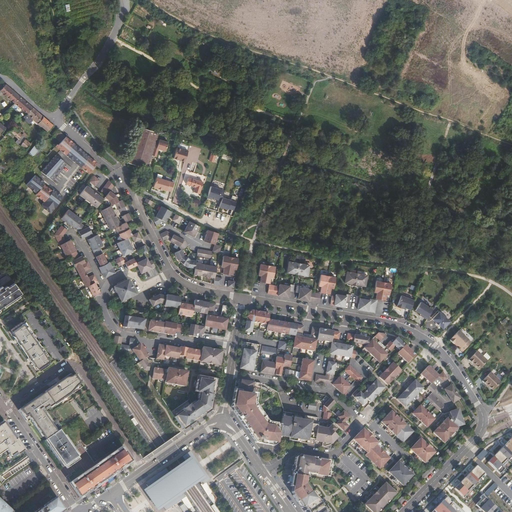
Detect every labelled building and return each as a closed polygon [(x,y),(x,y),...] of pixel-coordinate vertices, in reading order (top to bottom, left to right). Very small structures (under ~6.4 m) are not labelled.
[(20,97),(5,84),(0,90),(0,91),(15,103),(20,97)] [(20,97),(15,103),(27,114),(33,108),(20,97)] [(33,108),(27,114),(23,118),(29,124),(33,120),(37,124),(38,124),(47,132),(48,132),(53,125),(33,108)] [(22,135),(26,138),(28,136),(24,132),(25,131),(17,124),(15,125),(24,133),(22,135)] [(22,135),(24,133),(15,125),(13,127),(18,132),(22,135)] [(20,146),(26,150),(30,144),(25,139),(26,138),(22,135),(18,132),(13,127),(9,131),(14,136),(18,139),(15,142),(20,146)] [(156,139),(158,133),(139,127),(128,163),(147,169),(151,155),(156,139)] [(60,142),(64,139),(66,137),(58,130),(53,136),(60,142)] [(156,139),(151,155),(156,157),(158,149),(165,151),(168,142),(156,139)] [(29,153),(33,157),(39,150),(40,149),(35,145),(29,153)] [(77,146),(69,156),(74,161),(83,151),(77,146)] [(174,159),(185,162),(189,151),(177,148),(174,159)] [(44,159),(46,157),(39,150),(33,157),(40,164),(44,159)] [(57,162),(50,169),(61,179),(68,172),(57,162)] [(40,207),(51,214),(64,196),(51,186),(53,183),(45,177),(43,181),(34,174),(25,186),(36,194),(34,196),(43,203),(40,207)] [(94,176),(89,182),(95,186),(99,180),(94,176)] [(154,187),(166,191),(167,190),(171,192),(174,183),(156,177),(154,187)] [(188,177),(186,184),(195,187),(193,192),(199,194),(203,182),(188,177)] [(109,181),(109,180),(101,191),(107,195),(109,191),(110,191),(114,186),(109,181)] [(80,195),(97,208),(103,199),(86,186),(80,195)] [(107,195),(105,197),(109,200),(112,205),(115,203),(118,202),(115,196),(109,191),(107,195)] [(118,202),(115,203),(118,210),(125,206),(122,200),(118,202)] [(101,211),(110,230),(116,227),(120,225),(111,206),(101,211)] [(152,218),(156,225),(160,223),(161,220),(165,222),(171,212),(161,206),(155,217),(152,218)] [(75,229),(78,226),(80,223),(82,221),(68,210),(61,219),(75,229)] [(125,222),(131,219),(128,213),(122,217),(125,223),(125,222)] [(179,224),(182,217),(175,214),(172,220),(179,224)] [(193,237),(199,226),(189,221),(184,232),(193,237)] [(116,227),(119,234),(129,229),(125,222),(125,223),(120,225),(116,227)] [(60,245),(66,242),(63,236),(67,230),(62,226),(55,235),(60,245)] [(85,236),(91,233),(88,227),(84,229),(81,230),(78,232),(81,238),(85,236)] [(129,229),(119,234),(122,240),(126,238),(131,236),(132,235),(129,229)] [(207,230),(204,241),(214,245),(214,244),(218,233),(207,230)] [(166,231),(160,234),(164,241),(166,239),(179,246),(181,250),(188,247),(184,240),(166,231)] [(134,242),(141,239),(138,232),(132,235),(131,236),(134,242)] [(93,250),(99,247),(102,245),(97,235),(93,236),(87,239),(93,250)] [(133,251),(126,238),(122,240),(117,243),(123,256),(133,251)] [(68,254),(76,250),(70,240),(66,242),(60,245),(66,255),(68,254)] [(214,245),(212,251),(219,254),(221,247),(214,245)] [(96,256),(102,253),(99,247),(93,250),(96,256)] [(198,249),(197,256),(211,258),(212,252),(198,249)] [(68,254),(72,261),(79,257),(76,250),(68,254)] [(215,277),(217,267),(195,263),(196,261),(190,260),(183,255),(181,250),(174,253),(177,260),(187,267),(194,268),(194,274),(215,278),(215,277)] [(96,256),(101,267),(107,264),(102,253),(96,256)] [(76,267),(85,262),(82,256),(79,257),(72,261),(75,268),(76,267)] [(227,275),(230,257),(223,256),(221,267),(224,268),(223,274),(227,275)] [(238,259),(230,257),(227,275),(232,275),(233,269),(236,270),(238,259)] [(137,265),(141,273),(155,266),(152,260),(148,262),(146,258),(136,264),(137,265)] [(137,265),(136,264),(133,259),(125,263),(128,269),(137,265)] [(76,267),(81,277),(86,274),(84,271),(91,267),(88,261),(85,262),(76,267)] [(287,273),(297,274),(299,263),(289,262),(287,273)] [(99,267),(104,278),(114,273),(109,263),(107,264),(101,267),(99,267)] [(299,263),(297,274),(307,276),(309,265),(299,263)] [(260,282),(264,283),(268,265),(260,264),(258,275),(261,276),(260,282)] [(268,265),(264,283),(269,283),(270,277),(273,278),(275,267),(268,265)] [(345,283),(355,285),(357,274),(347,272),(345,283)] [(0,317),(25,300),(8,274),(0,279),(0,317)] [(86,287),(88,286),(95,283),(98,281),(95,275),(88,278),(86,274),(81,277),(86,287)] [(357,274),(355,285),(365,287),(367,276),(357,274)] [(320,292),(325,293),(328,276),(320,275),(318,286),(321,286),(320,292)] [(328,276),(325,293),(330,294),(331,288),(333,288),(335,277),(328,276)] [(222,278),(215,277),(215,278),(213,284),(220,285),(220,286),(222,278)] [(128,280),(114,287),(121,302),(136,295),(128,280)] [(376,299),(380,300),(383,282),(376,281),(374,292),(377,293),(376,299)] [(383,282),(380,300),(385,301),(386,294),(389,295),(391,284),(383,282)] [(88,286),(94,298),(101,295),(95,283),(88,286)] [(269,285),(267,294),(288,297),(289,291),(290,286),(289,286),(279,284),(279,286),(269,285)] [(299,293),(298,299),(318,303),(320,294),(310,292),(310,290),(300,288),(299,293)] [(330,305),(344,307),(346,296),(336,294),(335,297),(332,296),(330,305)] [(164,306),(171,307),(173,297),(166,295),(166,297),(165,303),(165,305),(164,305),(164,306)] [(166,297),(158,296),(149,300),(152,307),(159,304),(165,305),(165,303),(166,297)] [(410,310),(413,300),(401,296),(396,307),(402,309),(402,308),(403,307),(407,309),(410,310)] [(180,302),(180,298),(173,297),(171,307),(179,308),(179,303),(180,302)] [(357,309),(374,312),(377,300),(370,299),(369,300),(360,298),(359,298),(358,303),(357,309)] [(201,302),(194,300),(193,306),(192,311),(199,313),(201,302)] [(185,316),(187,303),(184,302),(184,304),(179,303),(179,308),(177,315),(185,316)] [(191,317),(192,311),(193,306),(189,305),(190,303),(187,302),(187,303),(185,316),(191,317)] [(207,310),(209,303),(201,302),(199,313),(207,314),(207,310)] [(426,319),(432,310),(420,302),(415,311),(421,314),(423,316),(423,317),(426,319)] [(248,314),(244,332),(252,333),(254,322),(267,325),(268,320),(269,314),(252,310),(248,314)] [(442,329),(450,322),(439,312),(432,319),(435,322),(435,323),(439,326),(442,329)] [(125,316),(123,322),(123,327),(129,328),(129,327),(143,330),(145,320),(125,316)] [(226,330),(227,320),(206,316),(206,317),(204,326),(226,330)] [(268,320),(267,325),(266,331),(295,336),(296,332),(302,333),(304,326),(268,320)] [(148,331),(162,333),(164,323),(150,321),(148,331)] [(20,322),(10,330),(13,335),(12,336),(34,367),(35,366),(39,371),(49,364),(46,359),(48,357),(26,326),(24,327),(20,322)] [(182,333),(183,326),(164,323),(162,333),(174,335),(175,331),(182,333)] [(205,327),(190,325),(188,336),(196,337),(196,333),(203,334),(205,327)] [(312,328),(311,335),(318,336),(317,340),(331,342),(332,338),(339,340),(340,332),(312,328)] [(462,352),(471,343),(458,331),(449,340),(453,344),(454,344),(455,343),(457,345),(460,348),(459,349),(462,352)] [(386,334),(378,333),(374,337),(380,341),(386,334)] [(365,347),(371,340),(369,337),(347,334),(346,341),(353,342),(353,343),(363,345),(365,347)] [(122,338),(114,337),(113,344),(120,345),(122,338)] [(293,348),(314,352),(316,341),(295,337),(293,347),(293,348)] [(395,346),(400,350),(405,345),(397,337),(392,342),(391,341),(385,346),(390,351),(395,346)] [(134,340),(130,339),(128,347),(129,347),(140,362),(139,363),(144,370),(148,371),(149,365),(147,364),(143,359),(146,357),(148,356),(140,344),(138,345),(134,340)] [(363,348),(379,363),(386,356),(386,355),(371,340),(365,347),(363,348)] [(278,349),(285,351),(286,346),(286,343),(279,341),(278,349)] [(243,349),(241,359),(240,369),(253,371),(255,355),(258,355),(260,345),(243,342),(242,342),(241,349),(243,349)] [(350,358),(351,351),(352,347),(331,343),(329,355),(350,358)] [(120,345),(119,352),(127,354),(128,347),(120,345)] [(200,362),(219,365),(222,351),(202,348),(201,351),(187,349),(187,348),(180,347),(179,348),(158,345),(156,359),(163,360),(163,356),(178,359),(178,356),(185,357),(185,359),(200,361),(200,362)] [(400,350),(397,353),(407,363),(415,355),(405,345),(400,350)] [(261,346),(260,353),(274,356),(276,349),(261,346)] [(479,369),(487,361),(477,351),(468,360),(472,364),(473,363),(476,365),(479,369)] [(284,355),(283,358),(282,366),(289,367),(291,357),(291,356),(284,355)] [(262,362),(260,372),(273,375),(274,368),(277,368),(275,375),(280,376),(282,366),(283,358),(276,357),(275,364),(262,362)] [(313,361),(302,359),(299,379),(310,381),(313,361)] [(335,364),(328,362),(325,377),(332,378),(335,364)] [(387,385),(401,370),(392,362),(378,377),(387,385)] [(349,365),(348,366),(344,371),(345,371),(357,383),(362,378),(349,365)] [(432,382),(438,376),(428,366),(420,374),(430,384),(431,384),(432,382)] [(167,371),(154,368),(152,379),(165,381),(164,383),(184,386),(186,372),(167,369),(167,371)] [(493,390),(501,382),(490,372),(482,381),(486,385),(487,384),(489,386),(493,390)] [(77,385),(82,382),(76,374),(72,377),(70,374),(22,408),(29,418),(28,419),(34,428),(35,427),(42,437),(45,440),(46,439),(57,432),(51,422),(52,422),(44,411),(54,404),(55,406),(80,388),(77,385)] [(316,375),(315,382),(324,384),(325,377),(316,375)] [(174,417),(183,430),(211,410),(216,382),(215,379),(198,376),(195,392),(198,393),(197,402),(195,401),(175,414),(176,416),(174,417)] [(332,384),(332,385),(344,396),(348,393),(346,391),(350,386),(339,376),(335,381),(332,384)] [(332,378),(325,377),(324,384),(332,385),(332,384),(335,381),(332,378)] [(236,381),(231,408),(255,442),(273,446),(277,443),(278,438),(280,426),(269,425),(266,424),(253,405),(255,394),(254,394),(254,393),(255,388),(252,387),(253,382),(238,379),(236,381)] [(367,400),(370,403),(370,402),(384,388),(376,380),(362,395),(357,389),(352,395),(362,405),(367,400)] [(405,407),(423,388),(415,380),(397,399),(405,407)] [(437,387),(432,382),(431,384),(430,384),(425,390),(421,394),(439,411),(444,405),(431,393),(437,387)] [(455,402),(460,399),(451,385),(444,389),(452,402),(455,400),(455,402)] [(269,425),(280,426),(280,425),(276,424),(277,423),(268,422),(255,403),(256,393),(254,393),(254,394),(255,394),(253,405),(266,424),(269,425)] [(335,403),(330,398),(323,406),(322,411),(324,412),(323,419),(330,420),(331,413),(328,413),(328,410),(335,403)] [(309,402),(307,409),(315,410),(316,403),(309,402)] [(420,405),(412,413),(427,427),(434,419),(420,405)] [(18,410),(25,421),(28,419),(29,418),(22,408),(18,410)] [(441,424),(438,427),(433,433),(443,443),(457,428),(456,427),(461,425),(460,423),(463,422),(459,412),(457,413),(456,410),(449,412),(452,420),(451,421),(449,419),(449,420),(446,418),(441,424)] [(340,419),(336,424),(343,431),(348,426),(344,422),(349,417),(343,411),(338,417),(340,419)] [(386,427),(389,430),(402,442),(412,432),(391,411),(381,422),(386,427)] [(280,426),(278,438),(325,446),(331,445),(338,437),(333,432),(337,427),(332,423),(327,428),(317,426),(318,418),(282,412),(280,425),(280,426)] [(18,455),(24,450),(20,445),(19,445),(15,440),(10,433),(11,432),(9,429),(8,430),(2,421),(0,423),(0,454),(6,450),(11,458),(17,454),(18,455)] [(41,438),(42,437),(35,427),(34,428),(41,438)] [(363,429),(353,440),(358,445),(361,448),(367,453),(365,455),(379,469),(389,458),(375,445),(377,443),(363,429)] [(77,454),(60,430),(57,432),(46,439),(50,445),(49,446),(59,461),(61,460),(65,466),(77,457),(76,455),(77,454)] [(19,445),(20,445),(11,432),(10,433),(15,440),(19,445)] [(511,436),(488,461),(496,469),(511,452),(511,436)] [(415,455),(418,458),(424,463),(434,452),(420,439),(410,449),(415,455)] [(69,483),(81,499),(133,462),(122,446),(101,460),(102,462),(91,470),(90,468),(69,483)] [(148,485),(143,488),(158,509),(162,506),(166,511),(172,506),(174,505),(176,504),(181,500),(206,482),(205,481),(210,478),(190,450),(186,453),(182,456),(161,472),(146,482),(148,485)] [(329,511),(327,509),(326,510),(317,497),(319,496),(314,489),(312,490),(306,481),(306,477),(306,476),(306,473),(329,476),(329,472),(331,473),(332,465),(331,464),(331,460),(298,454),(296,457),(294,465),(293,471),(292,476),(291,484),(290,486),(293,486),(292,492),(293,495),(292,495),(297,502),(298,501),(302,507),(304,506),(308,511),(329,511)] [(79,460),(77,457),(65,466),(67,469),(79,460)] [(394,477),(397,480),(402,486),(412,475),(398,461),(388,472),(394,477)] [(464,497),(486,474),(476,465),(454,487),(464,497)] [(365,505),(372,511),(377,511),(396,493),(395,492),(391,489),(385,483),(373,496),(370,499),(365,505)] [(483,511),(490,511),(496,506),(485,495),(476,505),(483,511)] [(62,511),(66,510),(57,497),(43,506),(44,507),(37,511),(34,511),(12,511),(13,511),(0,500),(0,511),(62,511)] [(446,497),(432,511),(455,511),(459,509),(446,497)]
